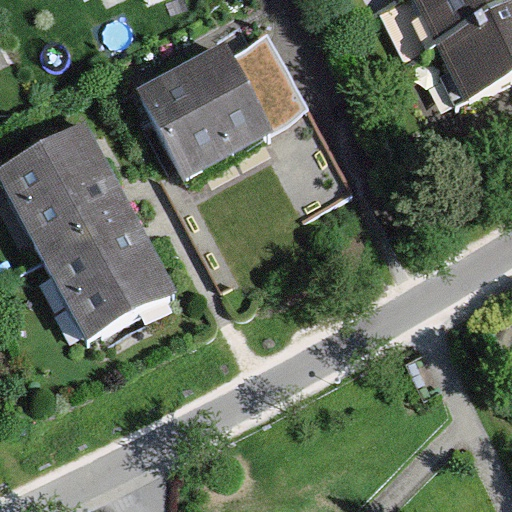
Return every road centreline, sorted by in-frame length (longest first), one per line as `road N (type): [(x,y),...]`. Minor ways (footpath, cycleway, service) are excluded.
road 1 (residential): [(27,511),(416,313),(511,250)]
road 2 (residential): [(398,225),(288,0)]
